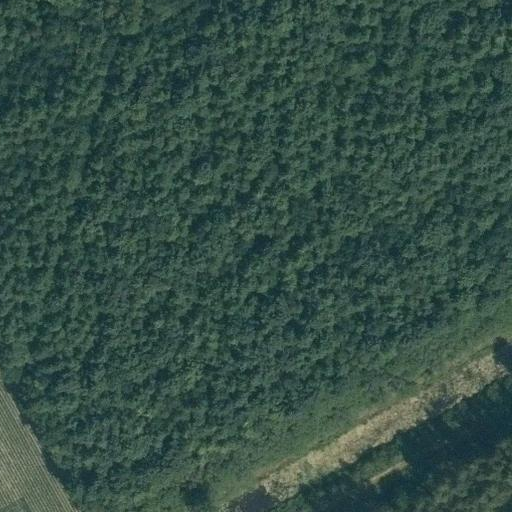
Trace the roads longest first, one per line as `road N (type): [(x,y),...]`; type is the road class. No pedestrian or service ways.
road 1 (track): [(120,27),(20,389)]
road 2 (track): [(38,0),(132,29),(186,0)]
